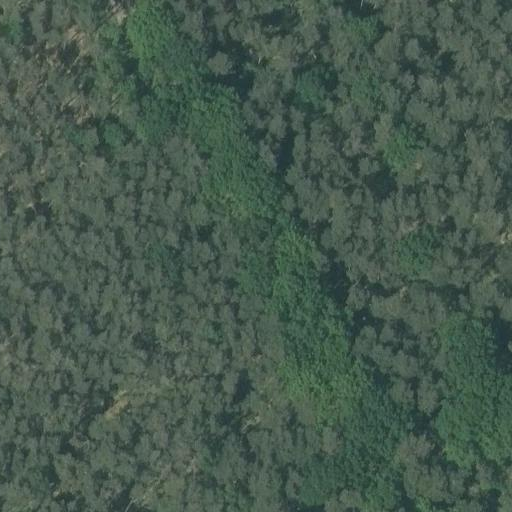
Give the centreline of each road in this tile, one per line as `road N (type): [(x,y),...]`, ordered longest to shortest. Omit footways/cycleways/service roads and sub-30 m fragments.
road 1 (track): [(118,0),(374,460)]
road 2 (track): [(511,439),(374,460)]
